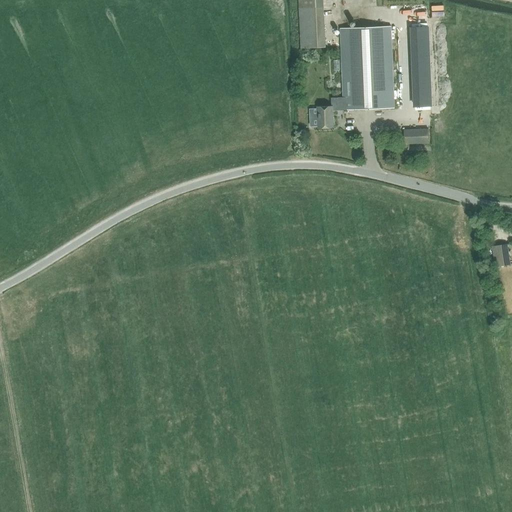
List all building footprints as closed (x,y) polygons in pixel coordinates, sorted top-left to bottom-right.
[(298,0),(301,49),(325,48),(322,0),(298,0)] [(317,107),(318,128),(334,127),(333,111),(395,108),(391,26),(341,28),(343,97),(331,98),(332,106),(317,107)] [(423,62),(429,62),(428,26),(412,27),(413,58),(423,57),(423,62)] [(431,106),(430,89),(414,90),(415,107),(431,106)] [(404,130),(405,144),(429,143),(428,129),(404,130)] [(493,248),(496,268),(511,265),(507,245),(493,248)]
